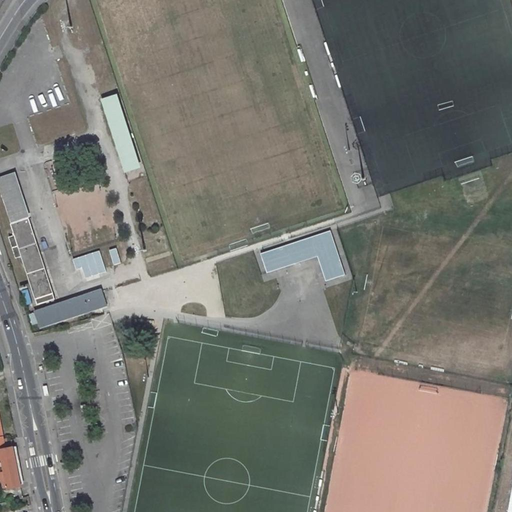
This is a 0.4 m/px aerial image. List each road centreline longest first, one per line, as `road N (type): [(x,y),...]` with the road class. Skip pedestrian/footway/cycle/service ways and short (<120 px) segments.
road 1 (primary): [(98,511),(45,287),(0,165)]
road 2 (primary): [(0,310),(40,511)]
